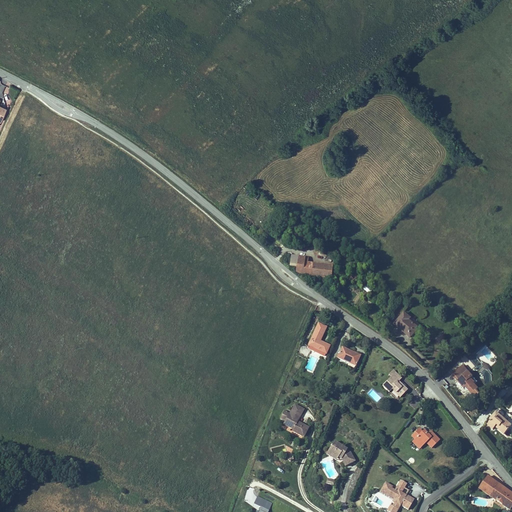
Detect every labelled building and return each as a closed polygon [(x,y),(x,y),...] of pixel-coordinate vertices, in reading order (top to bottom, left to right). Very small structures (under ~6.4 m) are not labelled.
[(313,246),(310,250),(318,257),(321,254),(313,246)] [(304,275),(306,258),(292,256),(290,267),(296,268),(296,271),(304,275)] [(310,259),(306,258),(304,275),(332,280),(334,266),(310,262),(310,259)] [(408,324),(400,317),(390,328),(406,342),(413,334),(405,327),(408,324)] [(324,331),(314,352),(330,361),(333,354),(323,349),(330,334),(324,331)] [(333,336),(330,334),(323,349),(333,354),(334,352),(327,347),(333,336)] [(314,352),(312,355),(329,363),(330,361),(314,352)] [(349,356),(344,367),(363,376),(367,367),(360,363),(361,361),(349,356)] [(465,372),(460,367),(449,377),(454,383),(465,372)] [(466,381),(470,377),(467,373),(455,384),(463,392),(464,391),(470,397),(474,394),(477,391),(472,386),(472,387),(466,381)] [(476,383),(470,377),(466,381),(472,387),(472,386),(476,383)] [(394,383),(396,386),(404,394),(405,393),(404,391),(406,388),(398,380),(394,383)] [(388,394),(396,402),(398,399),(406,406),(412,400),(405,393),(404,394),(396,386),(388,394)] [(311,418),(302,414),(297,424),(296,423),(292,431),(291,434),(300,439),(300,441),(311,446),(316,436),(305,431),(303,430),(304,428),(306,428),(311,418)] [(509,429),(493,414),(487,420),(489,422),(485,426),(490,431),(493,429),(501,437),(509,429)] [(296,423),(290,421),(287,428),(292,431),(296,423)] [(429,452),(434,458),(442,451),(435,444),(431,446),(429,443),(427,441),(426,442),(422,438),(415,443),(418,446),(417,447),(424,456),(429,452)] [(422,458),(424,456),(417,447),(414,450),(422,458)] [(351,453),(344,450),(342,453),(339,452),(336,459),(339,460),(339,461),(346,464),(346,463),(351,465),(352,469),(361,465),(358,457),(350,454),(351,453)] [(478,501),(493,510),(500,497),(485,488),(478,501)] [(390,493),(385,501),(398,509),(397,510),(396,511),(416,511),(418,509),(410,505),(408,504),(407,506),(404,505),(408,498),(411,494),(405,490),(399,500),(396,499),(397,497),(390,493)] [(253,504),(260,506),(259,509),(265,511),(267,511),(272,503),(257,496),(253,504)] [(511,511),(511,503),(500,497),(493,510),(496,511),(511,511)] [(412,500),(408,498),(404,505),(407,506),(408,504),(410,505),(412,500)] [(398,509),(385,501),(384,502),(397,510),(398,509)]
